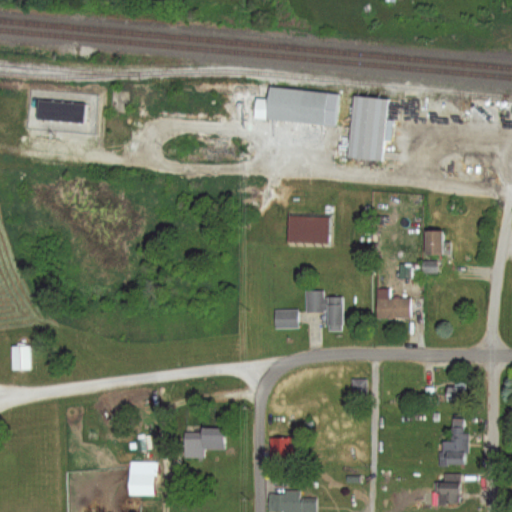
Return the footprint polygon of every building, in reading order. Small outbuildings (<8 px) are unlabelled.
[(330,91),(327,123),(253,116),(255,96),(266,97),(267,85),(330,91)] [(353,95),(346,156),(384,160),(386,139),(394,140),(396,120),(387,119),(389,99),(353,95)] [(87,102),(85,122),(35,117),(37,97),(87,102)] [(500,99),(499,121),(466,119),(468,97),(500,99)] [(328,243),(328,217),(287,216),(287,242),(328,243)] [(423,256),(442,256),(442,230),(423,230),(423,256)] [(438,273),(438,262),(422,262),(422,273),(438,273)] [(342,296),(323,297),(323,290),(305,290),(305,312),(327,312),(327,331),(343,331),(342,296)] [(410,298),(376,298),(376,318),(410,318),(410,298)] [(297,328),(297,310),(274,310),(274,328),(297,328)] [(11,345),(11,369),(31,369),(31,345),(11,345)] [(351,396),(367,396),(367,378),(351,378),(351,396)] [(466,386),(445,386),(445,402),(466,402),(466,386)] [(466,467),(467,418),(452,418),(451,441),(440,441),(439,466),(466,467)] [(182,457),(202,457),(202,449),(224,449),(224,429),(182,429),(182,457)] [(297,437),(268,437),(268,458),(297,458),(297,437)] [(437,505),(461,505),(461,482),(437,482),(437,505)] [(299,497),(299,491),(267,491),(267,511),(315,511),(315,497),(299,497)]
